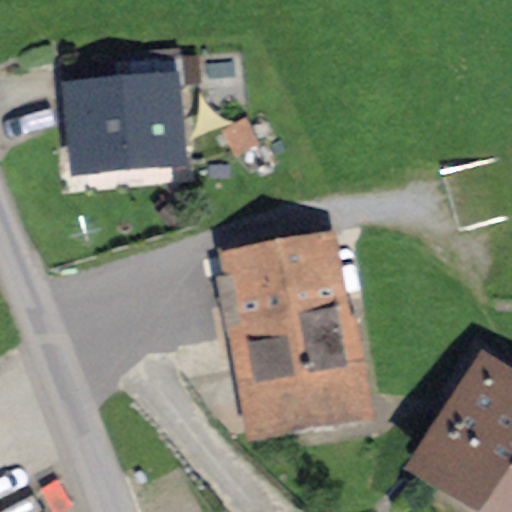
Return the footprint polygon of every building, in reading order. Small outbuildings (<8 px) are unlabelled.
[(164,88),(179,86),(177,61),(61,68),(63,97),(79,95),(85,160),(170,152),(164,88)] [(450,172),(467,229),(511,216),(511,174),(506,156),(450,172)] [(250,331),(266,423),(351,409),(323,237),(232,254),(247,332),(250,331)] [(511,511),(511,396),(486,380),(432,463),(507,511),(511,511)] [(5,511),(40,511),(33,497),(5,511)]
